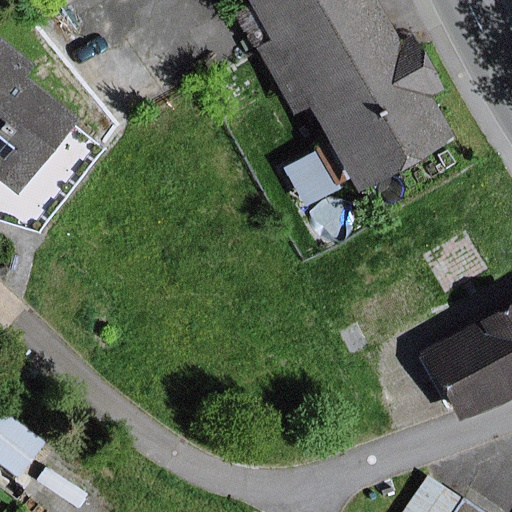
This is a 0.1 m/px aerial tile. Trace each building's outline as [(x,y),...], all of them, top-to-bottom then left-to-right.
[(390,43),(366,0),(238,0),(262,42),(250,48),(288,115),(300,108),(348,194),(445,139),(421,97),(432,91),(402,37),(390,43)] [(28,65),(0,42),(0,223),(33,234),(100,150),(69,125),(73,120),(19,76),(28,65)] [(340,188),(318,147),(278,168),(300,209),(340,188)] [(511,395),(511,299),(414,353),(454,427),(511,395)] [(40,443),(0,413),(0,468),(14,479),(40,443)] [(478,511),(424,474),(397,511),(478,511)]
